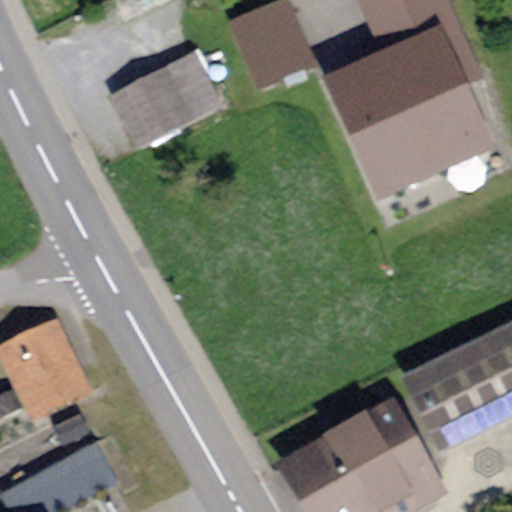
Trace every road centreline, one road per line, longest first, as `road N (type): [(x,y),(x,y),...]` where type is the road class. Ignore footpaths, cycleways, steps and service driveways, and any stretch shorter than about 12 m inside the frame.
road 1 (secondary): [(106,273),(241,511)]
road 2 (secondary): [(0,66),(106,273)]
